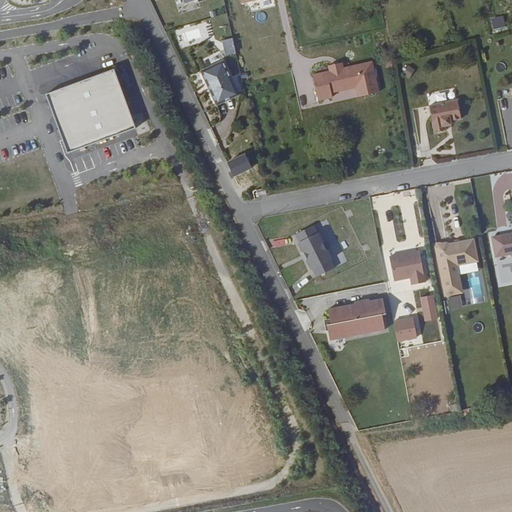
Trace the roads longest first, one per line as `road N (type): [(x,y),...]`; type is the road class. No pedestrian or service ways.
road 1 (unknown): [(167,145),(298,450),(284,482),(139,511)]
road 2 (residential): [(241,213),(511,159)]
road 3 (residential): [(241,213),(351,437)]
road 4 (residential): [(137,0),(241,213)]
